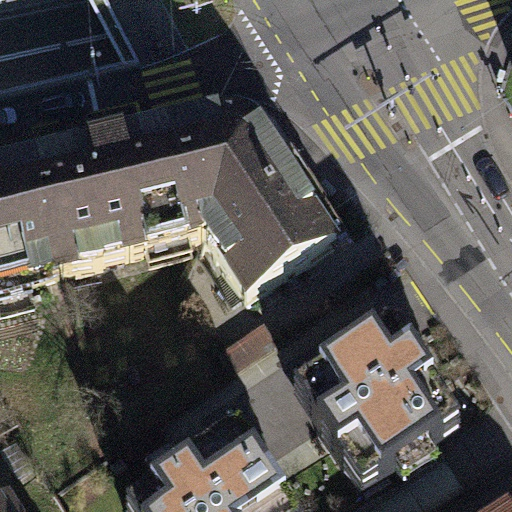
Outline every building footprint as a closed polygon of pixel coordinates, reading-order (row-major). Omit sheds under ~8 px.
[(175,132),(203,247),(247,308),(338,248),(241,116),(175,132)] [(35,167),(64,281),(203,247),(175,132),(35,167)] [(35,167),(0,175),(0,297),(64,281),(35,167)] [(344,473),(363,502),(397,479),(391,470),(424,449),(429,458),(462,436),(394,334),(362,355),(368,364),(335,385),(329,377),(295,400),(315,430),(306,435),(335,479),(344,473)] [(286,511),(238,439),(183,475),(188,483),(162,500),(159,496),(134,511),(286,511)]
